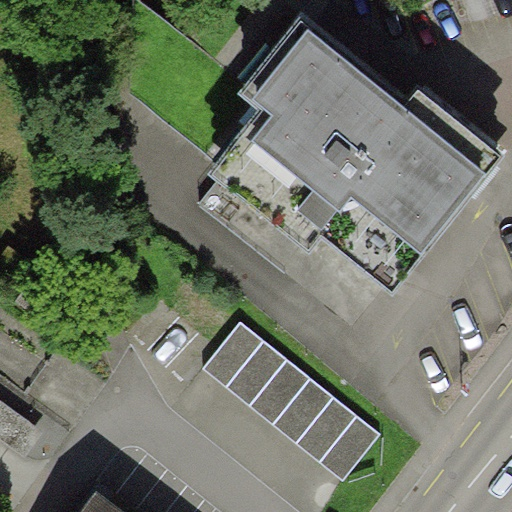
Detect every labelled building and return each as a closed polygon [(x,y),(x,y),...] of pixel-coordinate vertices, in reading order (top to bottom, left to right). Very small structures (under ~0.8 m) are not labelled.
[(495,165),(314,22),(248,105),(269,121),(216,187),(307,259),(325,237),(394,291),(495,165)] [(37,265),(15,292),(64,330),(86,302),(37,265)] [(237,319),(198,370),(337,477),(377,427),(237,319)] [(43,437),(0,406),(0,445),(24,463),(43,437)] [(124,511),(98,491),(81,511),(124,511)]
